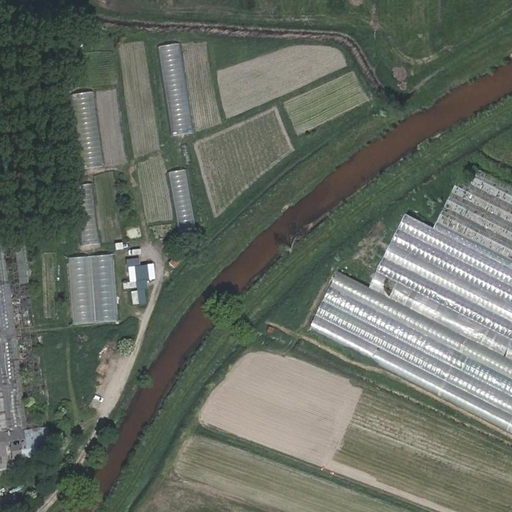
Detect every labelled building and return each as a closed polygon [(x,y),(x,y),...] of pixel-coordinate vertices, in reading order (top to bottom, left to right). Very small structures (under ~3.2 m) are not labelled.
[(192,132),(180,43),(160,45),(172,135),(192,132)] [(102,166),(94,91),(70,94),(79,169),(102,166)] [(346,256),(308,330),(511,433),(511,184),(478,167),(469,185),(462,181),(437,229),(410,214),(379,273),(346,256)] [(196,228),(186,169),(169,171),(179,231),(196,228)] [(99,243),(93,183),(77,185),(83,245),(99,243)] [(26,239),(0,241),(0,469),(13,468),(12,458),(52,456),(49,426),(24,428),(21,382),(17,382),(16,365),(35,364),(26,239)] [(177,269),(188,252),(179,247),(169,263),(177,269)] [(149,265),(138,264),(136,289),(132,289),(131,303),(146,304),(149,265)]
